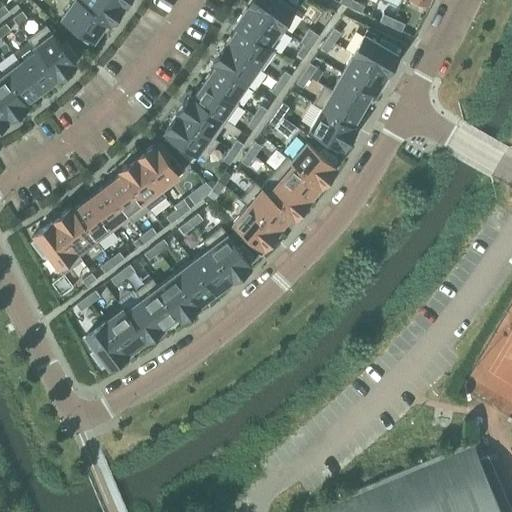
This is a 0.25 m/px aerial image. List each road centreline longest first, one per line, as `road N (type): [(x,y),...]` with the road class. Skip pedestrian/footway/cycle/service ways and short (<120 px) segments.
road 1 (residential): [(74,423),(181,364),(287,277),(358,194),(413,109)]
road 2 (residential): [(0,184),(123,94),(188,0)]
road 3 (residential): [(74,423),(0,274)]
road 4 (residential): [(413,109),(467,0)]
